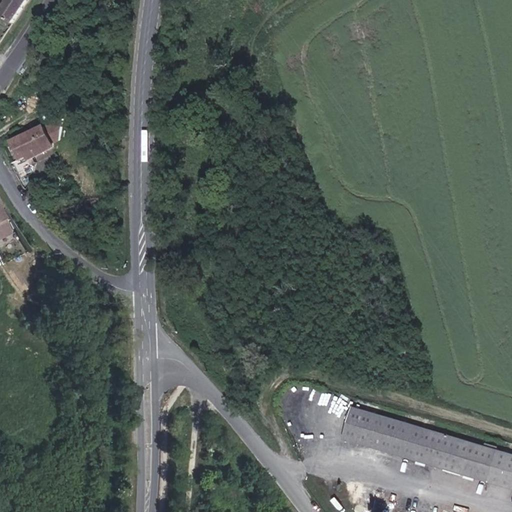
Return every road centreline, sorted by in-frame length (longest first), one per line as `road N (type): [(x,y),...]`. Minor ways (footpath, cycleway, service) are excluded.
road 1 (secondary): [(145,291),(145,152),(158,0)]
road 2 (tertiary): [(147,355),(187,370),(309,511)]
road 3 (unclassified): [(0,159),(27,211),(71,256),(98,276),(145,291)]
road 4 (secondary): [(141,511),(147,355)]
road 5 (track): [(201,385),(187,511)]
